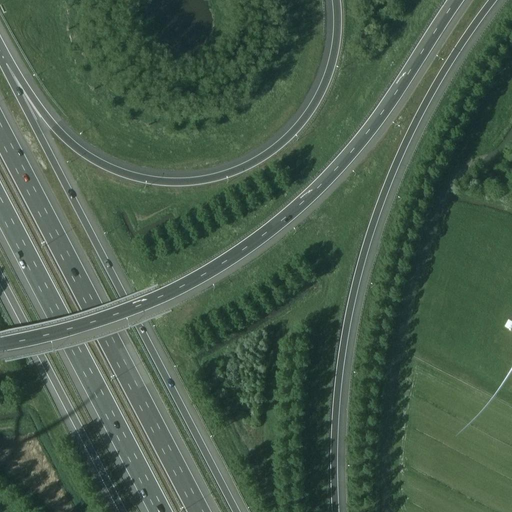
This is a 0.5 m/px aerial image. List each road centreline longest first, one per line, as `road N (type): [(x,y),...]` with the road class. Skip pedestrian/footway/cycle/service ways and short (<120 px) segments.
road 1 (motorway): [(0,344),(137,305),(254,240),(361,139),(455,0)]
road 2 (motorway): [(336,511),(339,384),(373,228),(423,112),(497,0)]
road 3 (motorway): [(237,511),(3,63)]
road 4 (motorway): [(336,0),(328,71),(305,116),(253,162),(197,181),(146,180),(93,159),(52,125),(3,63)]
road 5 (motorway): [(200,511),(0,131)]
road 6 (motorway): [(0,202),(163,511)]
road 7 (motorway): [(0,277),(122,511)]
